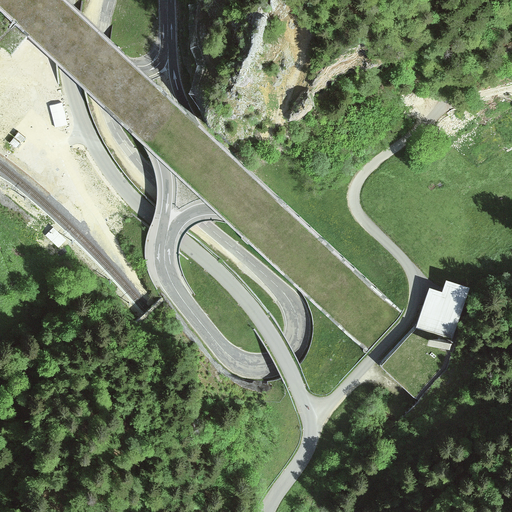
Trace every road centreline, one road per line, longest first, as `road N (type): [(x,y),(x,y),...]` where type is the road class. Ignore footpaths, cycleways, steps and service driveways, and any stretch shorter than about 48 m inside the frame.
road 1 (trunk): [(165,240),(173,286),(236,361),(259,366),(282,357),(297,335),(296,314),(283,292),(173,197),(118,135),(101,61),(109,0)]
road 2 (tertiary): [(68,0),(72,85),(94,144),(139,205),(247,303),(281,353),(306,413)]
road 3 (unclassified): [(306,413),(331,402),(413,307),(408,265),(361,218),(353,195),(371,165),(419,130)]
road 4 (trunk): [(288,237),(58,21)]
road 5 (trunk): [(55,33),(281,242)]
road 6 (trunk): [(55,33),(157,147),(167,183),(165,240)]
road 7 (trunk): [(288,237),(198,134),(168,43)]
road 8 (track): [(511,402),(460,414),(386,465),(348,511)]
road 9 (trunk): [(281,242),(416,363)]
road 10 (trunk): [(416,363),(288,237)]
road 11 (track): [(47,0),(49,82),(64,145)]
road 12 (trunk): [(168,43),(157,66),(132,73),(58,21)]
road 13 (trunk): [(165,240),(188,213),(212,207),(281,242)]
road 14 (trunk): [(416,363),(511,451)]
road 15 (unclassified): [(511,50),(455,89),(419,130)]
